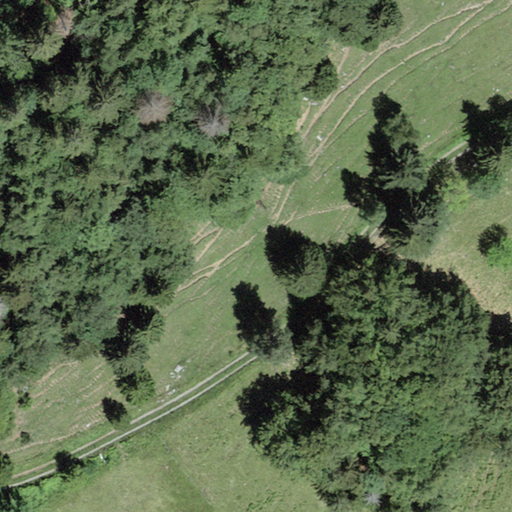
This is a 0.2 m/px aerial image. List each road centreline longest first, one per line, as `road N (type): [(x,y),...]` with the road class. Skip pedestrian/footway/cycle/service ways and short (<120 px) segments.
road 1 (track): [(397,201),(302,316),(247,358),(187,398),(0,484)]
road 2 (track): [(511,121),(397,201)]
